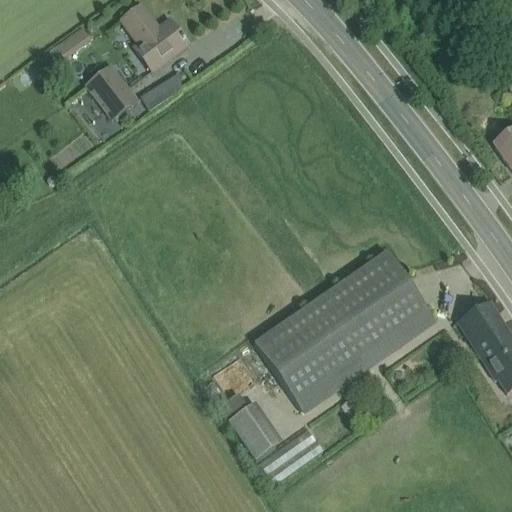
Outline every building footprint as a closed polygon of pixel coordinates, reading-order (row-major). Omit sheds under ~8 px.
[(168,24),(158,32),(155,34),(150,28),(153,25),(141,9),(135,13),(130,10),(120,18),(122,24),(120,25),(137,48),(133,51),(152,75),(187,48),(183,43),(184,43),(181,39),(181,40),(178,36),(180,32),(175,26),(170,27),(168,24)] [(88,42),(81,32),(72,38),(79,48),(88,42)] [(511,98),(511,49),(502,51),(511,98)] [(112,124),(138,104),(110,69),(84,89),(112,124)] [(140,100),(149,114),(170,100),(162,87),(140,100)] [(511,174),(511,133),(492,147),(511,174)] [(253,348),(300,415),(432,322),(386,256),(253,348)] [(511,341),(488,305),(457,326),(495,384),(497,383),(506,398),(511,393),(511,341)] [(255,465),(275,451),(241,402),(221,416),(255,465)]
